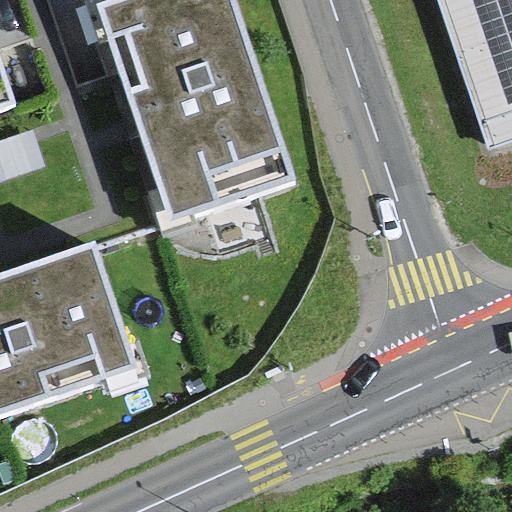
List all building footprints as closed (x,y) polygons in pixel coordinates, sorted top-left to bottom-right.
[(0,0),(0,105),(32,95),(0,0)] [(248,0),(98,0),(161,192),(297,148),(248,0)] [(511,0),(433,0),(492,170),(511,163),(511,0)] [(168,234),(98,5),(66,15),(136,244),(168,234)] [(0,146),(0,184),(48,169),(37,135),(0,146)] [(0,229),(0,379),(141,334),(97,199),(0,229)]
